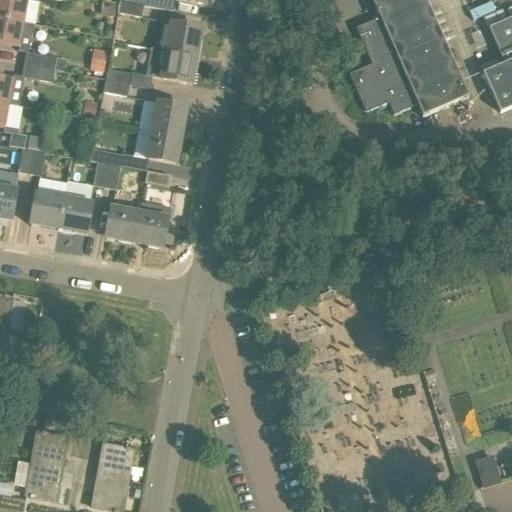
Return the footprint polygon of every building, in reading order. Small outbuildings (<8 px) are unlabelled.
[(28,1),(24,0),(0,0),(0,20),(24,25),(28,1)] [(145,0),(120,0),(120,4),(144,8),(145,0)] [(370,0),(379,20),(356,29),(373,66),(350,76),(367,115),(390,105),(395,117),(419,107),(424,120),(471,100),(426,0),(370,0)] [(495,3),(494,4),(493,3),(471,12),(476,23),(499,13),(495,3)] [(116,5),(102,4),(101,18),(115,19),(116,5)] [(144,8),(120,4),(118,15),(142,20),(144,8)] [(0,45),(19,49),(22,35),(33,37),(35,27),(31,26),(24,25),(0,20),(0,45)] [(511,56),(511,21),(491,30),(504,60),(511,56)] [(199,43),(200,43),(202,31),(169,25),(164,53),(196,59),(199,43)] [(108,53),(93,50),(90,71),(105,73),(108,53)] [(196,59),(164,53),(151,51),(146,79),(192,87),(194,74),(193,74),(196,59)] [(57,60),(26,55),(24,67),(54,73),(57,60)] [(66,62),(57,60),(54,73),(64,74),(66,62)] [(511,64),(485,76),(502,115),(511,111),(511,64)] [(22,79),(25,80),(52,85),(54,73),(24,67),(22,79)] [(106,83),(130,87),(132,76),(108,72),(106,83)] [(0,104),(9,107),(13,82),(0,79),(0,104)] [(130,87),(106,83),(104,95),(128,99),(130,87)] [(0,104),(0,130),(4,131),(9,107),(0,104)] [(186,122),(181,121),(183,109),(155,104),(150,133),(183,139),(186,122)] [(87,105),(84,119),(96,121),(98,107),(87,105)] [(111,115),(100,114),(99,122),(110,124),(111,115)] [(316,124),(300,121),(295,151),(311,154),(316,124)] [(183,139),(150,133),(145,161),(173,166),(175,154),(180,155),(183,139)] [(25,151),(27,138),(12,136),(10,149),(22,151),(25,151)] [(27,151),(44,153),(46,140),(29,138),(27,151)] [(22,151),(18,175),(30,177),(34,153),(25,151),(22,151)] [(121,169),(124,158),(93,151),(91,164),(98,165),(110,167),(121,169)] [(30,177),(42,178),(45,154),(34,153),(30,177)] [(98,165),(94,189),(105,191),(110,167),(98,165)] [(116,193),(121,169),(110,167),(105,191),(116,193)] [(171,178),(152,174),(147,174),(145,186),(169,190),(171,178)] [(0,185),(18,186),(18,176),(0,175),(0,185)] [(0,188),(0,219),(0,217),(12,219),(17,191),(0,188)] [(64,200),(37,195),(31,227),(43,230),(43,228),(59,231),(64,200)] [(92,205),(64,200),(59,231),(74,234),(74,235),(86,238),(92,205)] [(168,219),(157,217),(158,209),(142,206),(141,214),(136,242),(146,244),(145,248),(162,252),(168,219)] [(136,242),(141,214),(137,214),(112,209),(107,236),(118,239),(117,243),(135,246),(136,242)] [(0,331),(7,333),(13,301),(8,301),(9,299),(5,298),(4,300),(0,298),(0,331)] [(28,324),(26,334),(34,336),(36,326),(28,324)] [(107,439),(108,438),(109,431),(101,429),(100,437),(100,438),(107,439)] [(68,440),(46,436),(46,435),(42,434),(42,435),(37,434),(31,466),(62,472),(68,440)] [(134,452),(130,451),(130,450),(126,449),(126,450),(103,447),(98,478),(129,484),(134,452)] [(500,485),(492,459),(477,463),(484,488),(485,489),(500,485)] [(31,466),(26,497),(30,498),(30,500),(34,501),(34,499),(56,503),(62,472),(31,466)] [(98,478),(95,494),(92,510),(104,511),(123,511),(129,484),(98,478)] [(0,485),(0,496),(10,498),(13,488),(0,485)]
